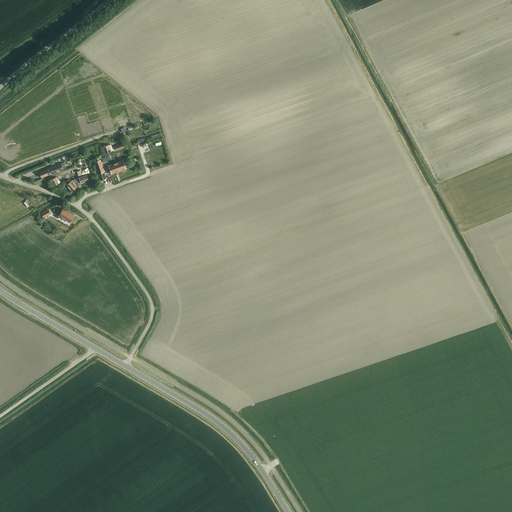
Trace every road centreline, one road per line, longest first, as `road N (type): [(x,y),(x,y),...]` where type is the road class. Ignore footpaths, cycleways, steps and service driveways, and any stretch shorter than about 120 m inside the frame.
road 1 (secondary): [(288,511),(262,469),(214,418),(125,366)]
road 2 (unclassified): [(125,366),(149,325),(151,302),(76,205)]
road 3 (tertiary): [(0,88),(109,0)]
